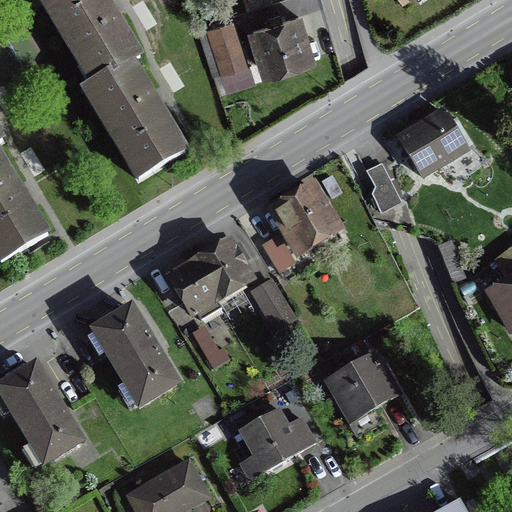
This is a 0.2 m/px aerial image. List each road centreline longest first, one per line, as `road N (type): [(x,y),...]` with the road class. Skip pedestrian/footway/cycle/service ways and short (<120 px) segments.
road 1 (secondary): [(0,328),(511,20)]
road 2 (residential): [(511,419),(346,511)]
